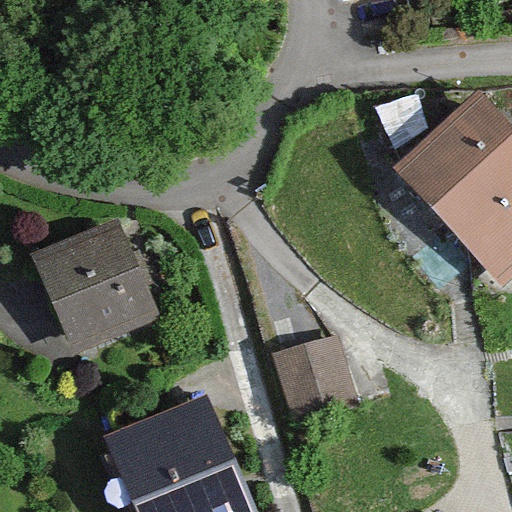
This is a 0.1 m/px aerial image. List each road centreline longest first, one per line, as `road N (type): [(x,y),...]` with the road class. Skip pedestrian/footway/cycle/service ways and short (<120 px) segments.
road 1 (residential): [(302,511),(206,210),(214,181)]
road 2 (residential): [(0,138),(109,180),(214,181)]
road 3 (residential): [(214,181),(272,135),(314,69),(309,0)]
